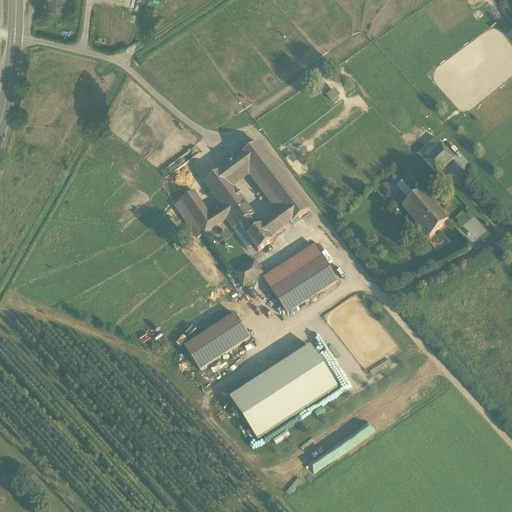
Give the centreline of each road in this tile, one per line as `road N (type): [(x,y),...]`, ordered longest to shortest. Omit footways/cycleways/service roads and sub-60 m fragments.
road 1 (unclassified): [(511,230),(385,302),(257,137),(199,136),(117,60),(14,36)]
road 2 (track): [(385,302),(511,441)]
